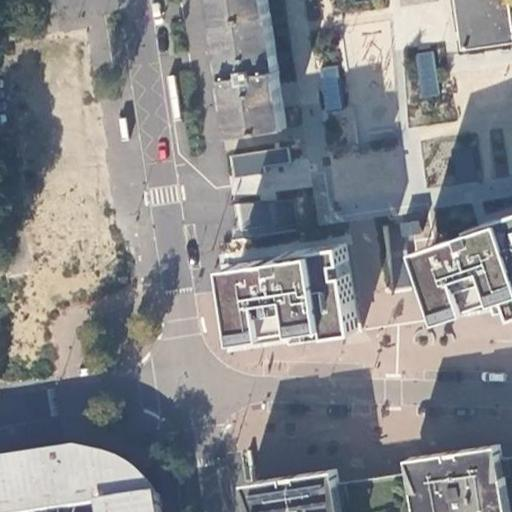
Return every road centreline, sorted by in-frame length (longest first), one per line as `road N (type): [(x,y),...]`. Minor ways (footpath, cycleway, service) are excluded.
road 1 (residential): [(191,378),(244,389),(511,397)]
road 2 (secondary): [(175,278),(136,0)]
road 3 (residential): [(0,411),(191,378)]
